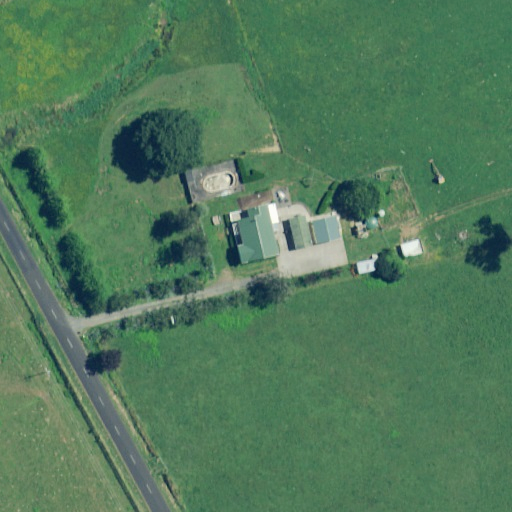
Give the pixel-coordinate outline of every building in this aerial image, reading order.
[(279,230),(273,205),(246,211),(233,215),(240,245),(233,247),(238,265),(275,256),(270,233),(279,230)] [(307,248),(301,215),(286,218),(293,251),(307,248)] [(337,241),(332,218),(310,222),(315,245),(337,241)] [(419,255),(415,241),(398,246),(402,260),(419,255)] [(378,272),(376,260),(354,264),(356,275),(378,272)]
